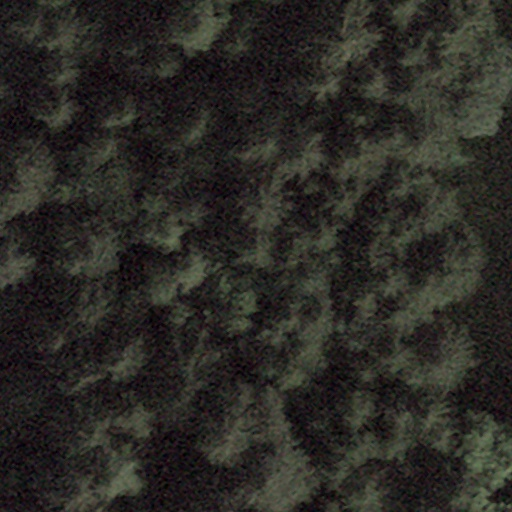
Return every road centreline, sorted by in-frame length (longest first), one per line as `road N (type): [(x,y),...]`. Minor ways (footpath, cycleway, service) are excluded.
road 1 (track): [(2,511),(104,276),(90,32),(113,0)]
road 2 (track): [(481,0),(473,198),(511,447)]
